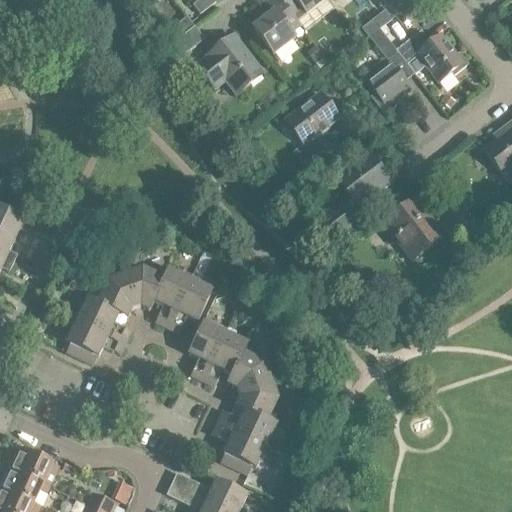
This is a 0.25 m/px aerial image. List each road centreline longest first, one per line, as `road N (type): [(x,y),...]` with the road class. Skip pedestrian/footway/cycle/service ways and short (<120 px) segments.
road 1 (residential): [(1,419),(81,458),(141,465),(150,487),(141,511)]
road 2 (residential): [(59,236),(0,359)]
